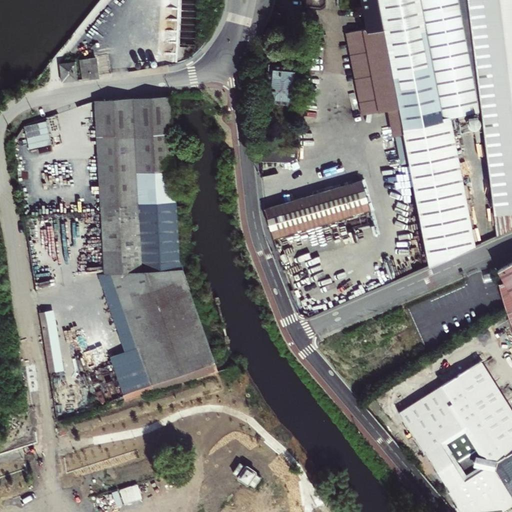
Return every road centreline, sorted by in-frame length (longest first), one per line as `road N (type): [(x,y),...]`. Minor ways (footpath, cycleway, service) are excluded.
road 1 (residential): [(233,61),(258,241),(294,334)]
road 2 (residential): [(0,161),(41,405)]
road 3 (residential): [(233,61),(37,98),(0,123)]
road 4 (residential): [(294,334),(511,240)]
road 5 (residential): [(294,334),(441,511)]
